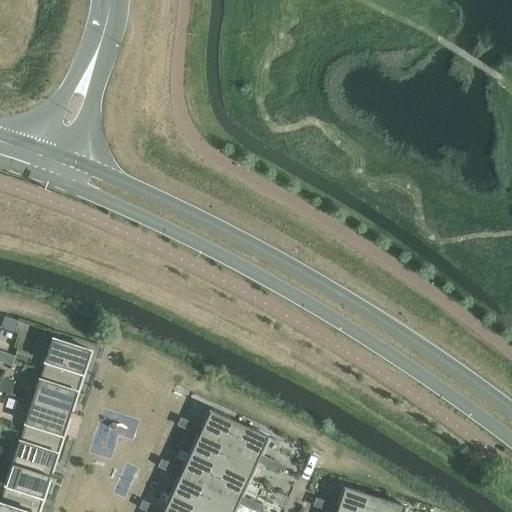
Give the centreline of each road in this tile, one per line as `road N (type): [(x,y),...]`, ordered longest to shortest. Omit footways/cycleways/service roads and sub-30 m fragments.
road 1 (secondary): [(61,170),(83,189),(352,328),(511,441)]
road 2 (secondary): [(511,411),(271,256),(93,169),(61,170)]
